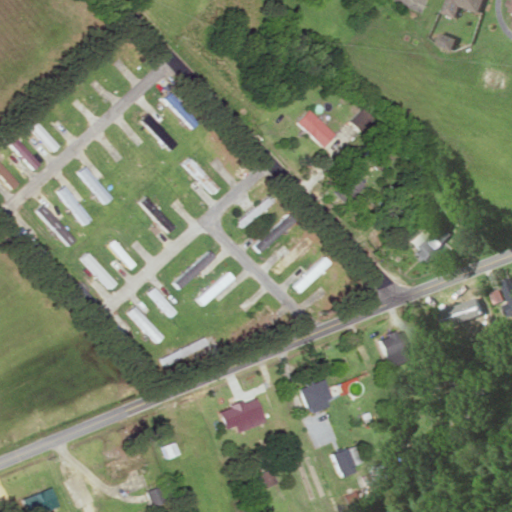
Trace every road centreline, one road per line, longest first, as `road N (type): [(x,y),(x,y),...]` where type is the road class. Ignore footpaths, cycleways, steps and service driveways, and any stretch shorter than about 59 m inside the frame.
road 1 (residential): [(0,462),(511,253)]
road 2 (residential): [(397,298),(114,0)]
